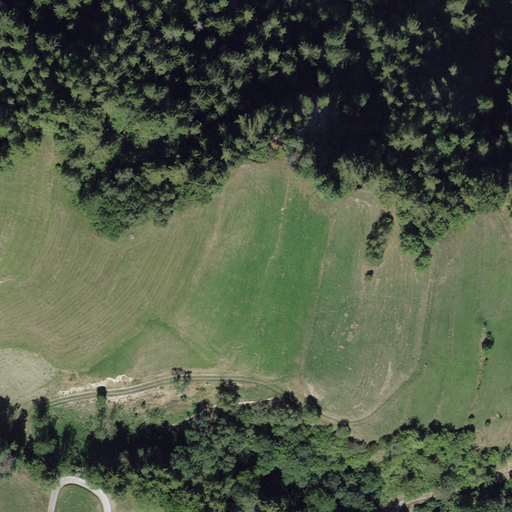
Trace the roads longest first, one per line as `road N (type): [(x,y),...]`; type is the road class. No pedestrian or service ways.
road 1 (track): [(60,480),(42,462),(27,420),(64,398),(240,378),(267,382),(328,417),(356,422),(377,410),(422,363),(435,248)]
road 2 (track): [(400,511),(511,471)]
